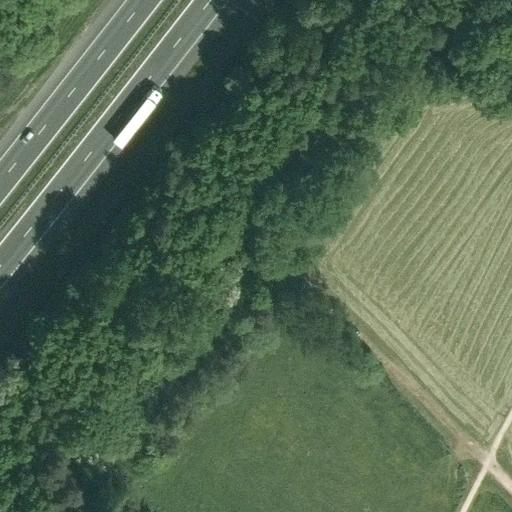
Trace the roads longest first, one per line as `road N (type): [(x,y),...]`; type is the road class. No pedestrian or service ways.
road 1 (motorway): [(0,267),(212,0)]
road 2 (motorway): [(142,0),(0,180)]
